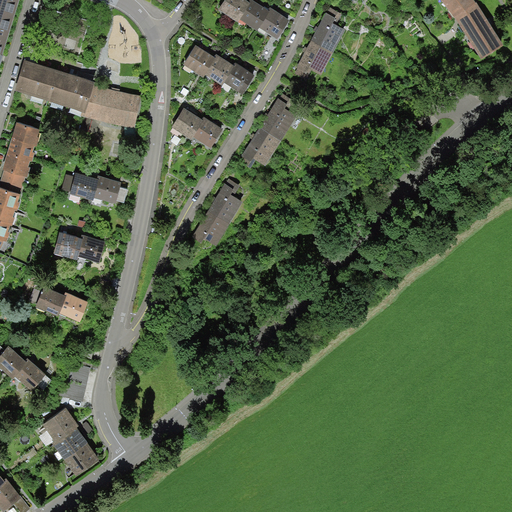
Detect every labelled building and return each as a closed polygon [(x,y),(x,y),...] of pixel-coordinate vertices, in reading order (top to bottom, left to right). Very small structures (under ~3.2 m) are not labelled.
[(0,0),(0,34),(5,36),(16,0),(0,0)] [(245,0),(224,0),(220,7),(221,7),(221,6),(229,11),(228,12),(238,18),(240,15),(248,2),(245,0)] [(249,0),(248,2),(240,15),(248,20),(257,26),(259,23),(268,10),(257,4),(251,0),(249,0)] [(458,12),(471,4),(470,3),(467,0),(444,0),(450,7),(453,5),(458,12)] [(458,12),(456,14),(482,55),(501,43),(487,21),(474,1),(470,3),(471,4),(458,12)] [(335,17),(330,15),(333,9),(330,7),(327,13),(317,30),(312,39),(331,50),(343,28),(332,22),(335,17)] [(268,28),(267,29),(278,35),(288,19),(276,12),(269,8),(268,10),(259,23),(268,28)] [(331,50),(312,39),(306,51),(298,67),(295,73),(298,74),(301,69),(306,71),(309,66),(320,72),(331,50)] [(186,62),(186,61),(194,66),(194,67),(204,73),(206,70),(214,57),(202,50),(195,45),(185,61),(186,62)] [(214,57),(206,70),(213,75),(223,81),(225,78),(233,65),(222,58),(216,54),(214,57)] [(91,86),(92,81),(65,73),(36,64),(25,61),(19,80),(17,87),(84,108),(91,86)] [(241,67),(235,62),(233,65),(225,78),(233,83),(233,84),(243,90),(253,74),(241,67)] [(91,86),(84,108),(82,113),(126,123),(126,144),(134,144),(136,123),(133,123),(139,97),(118,92),(118,90),(115,89),(112,88),(111,91),(91,86)] [(279,138),(295,114),(284,107),(287,103),(284,102),(288,96),(283,93),(279,99),(279,98),(267,117),(261,126),(279,138)] [(182,129),(191,136),(193,132),(202,119),(190,112),(183,108),(173,124),(174,124),(182,129)] [(201,137),(201,138),(211,144),(221,128),(210,121),(203,117),(202,119),(193,132),(201,137)] [(38,127),(18,121),(15,132),(13,137),(34,143),(38,127)] [(279,138),(261,126),(254,138),(243,155),(244,155),(240,160),(243,162),(246,157),(251,160),(253,155),(264,162),(279,138)] [(29,158),(34,143),(13,137),(10,148),(9,152),(29,158)] [(29,158),(9,152),(5,163),(4,167),(5,168),(3,177),(17,181),(20,172),(24,174),(29,158)] [(93,194),(97,178),(82,174),(76,172),(74,176),(66,174),(63,187),(71,189),(71,191),(92,197),(93,194)] [(93,194),(115,200),(115,198),(124,201),(127,188),(119,185),(120,181),(104,177),(98,175),(97,178),(93,194)] [(0,185),(0,203),(14,208),(19,192),(14,191),(17,181),(3,177),(0,185)] [(226,184),(225,183),(214,201),(209,209),(228,221),(241,200),(230,193),(233,188),(229,186),(232,180),(229,178),(226,184)] [(14,208),(0,203),(0,219),(9,223),(14,208)] [(193,243),(197,238),(201,241),(204,236),(215,242),(228,221),(209,209),(202,220),(193,236),(194,236),(191,242),(193,243)] [(0,236),(4,238),(9,223),(0,219),(0,236)] [(77,253),(81,237),(66,233),(60,231),(55,250),(76,256),(77,253)] [(89,236),(82,234),(81,237),(77,253),(99,259),(104,240),(89,236)] [(37,303),(37,304),(57,312),(59,309),(65,294),(49,288),(44,286),(42,290),(34,287),(29,300),(37,303)] [(71,293),(66,291),(65,294),(59,309),(79,318),(87,300),(71,293)] [(0,363),(13,374),(15,372),(25,360),(12,349),(8,345),(5,349),(0,344),(0,363)] [(92,349),(76,345),(74,354),(89,360),(92,349)] [(34,363),(27,357),(25,360),(15,372),(32,387),(36,381),(43,387),(51,378),(34,363)] [(88,366),(73,362),(67,386),(56,394),(80,400),(84,386),(88,366)] [(50,430),(53,429),(58,436),(74,425),(76,423),(68,411),(65,407),(44,422),(50,430)] [(74,425),(58,436),(54,440),(60,448),(62,447),(67,454),(86,441),(77,430),(74,425)] [(89,445),(86,441),(67,454),(73,462),(71,463),(77,472),(97,457),(89,445)] [(3,479),(0,481),(0,500),(5,507),(12,501),(21,511),(23,511),(29,507),(11,485),(6,477),(3,479)]
